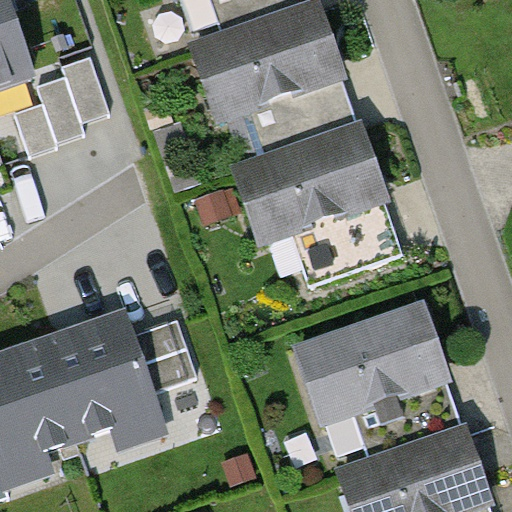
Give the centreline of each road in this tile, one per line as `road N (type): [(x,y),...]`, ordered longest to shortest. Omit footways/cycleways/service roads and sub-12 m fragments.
road 1 (residential): [(389,0),(511,350)]
road 2 (residential): [(0,275),(134,190)]
